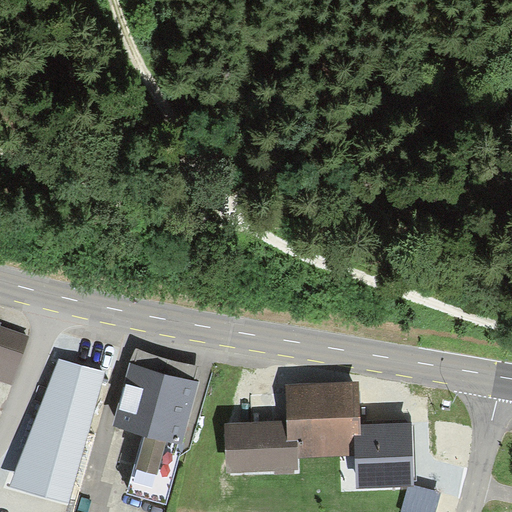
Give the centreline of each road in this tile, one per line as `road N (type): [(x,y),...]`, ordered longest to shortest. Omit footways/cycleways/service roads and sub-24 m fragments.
road 1 (track): [(511,331),(338,268),(269,231),(204,173),(143,72),(113,0)]
road 2 (secondary): [(498,378),(0,275)]
road 3 (track): [(269,231),(0,144)]
road 4 (track): [(204,173),(162,150),(0,0)]
road 5 (residential): [(464,511),(498,378)]
